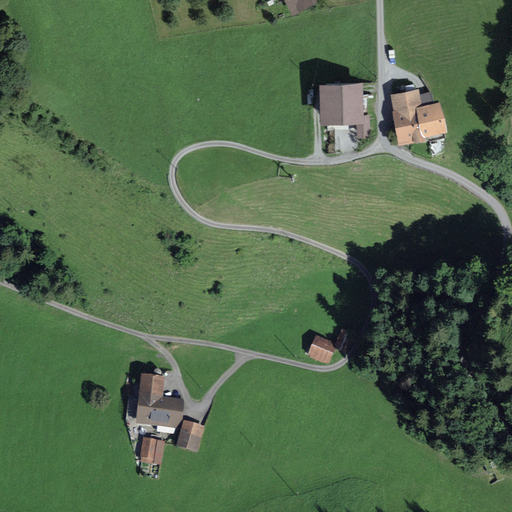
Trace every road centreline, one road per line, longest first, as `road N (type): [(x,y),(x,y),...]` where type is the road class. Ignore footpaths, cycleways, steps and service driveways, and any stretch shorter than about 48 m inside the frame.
road 1 (unclassified): [(381,147),(313,162),(209,143),(189,148),(172,166),(180,199),(205,221),(289,234),(362,268),(373,291),(371,312),(336,366),(141,334),(0,281)]
road 2 (unclassified): [(511,433),(476,392),(461,343),(466,308),(506,250),(504,219),(461,179),(381,147)]
road 3 (unclassified): [(379,0),(381,147)]
